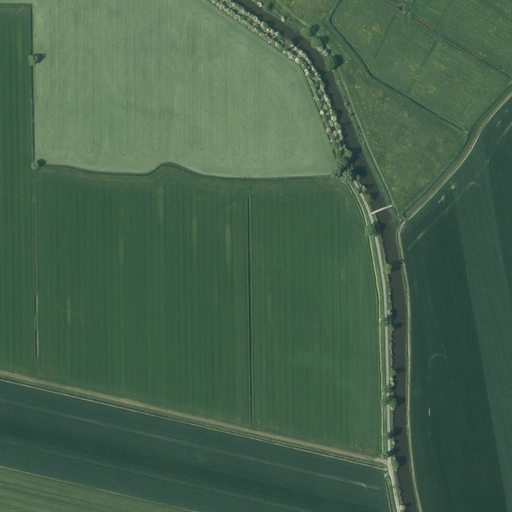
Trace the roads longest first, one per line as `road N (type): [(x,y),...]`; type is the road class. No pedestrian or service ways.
road 1 (track): [(396,207),(331,52),(276,0)]
road 2 (track): [(396,207),(403,224),(511,94)]
